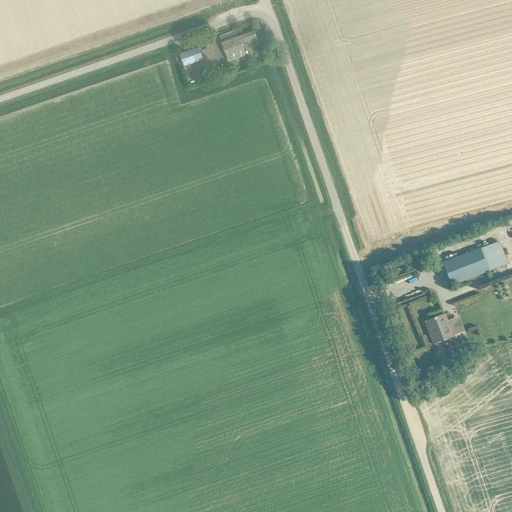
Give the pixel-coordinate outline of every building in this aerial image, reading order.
[(218,37),(222,47),(227,62),(244,56),(241,47),(256,41),(252,31),(235,37),(233,32),(218,37)] [(202,62),(197,47),(178,54),(184,69),(202,62)] [(497,264),(491,248),(483,251),(490,267),(497,264)] [(452,286),(462,282),(490,271),(481,249),(444,263),(452,286)] [(454,337),(450,328),(445,314),(425,322),(434,344),(454,337)]
